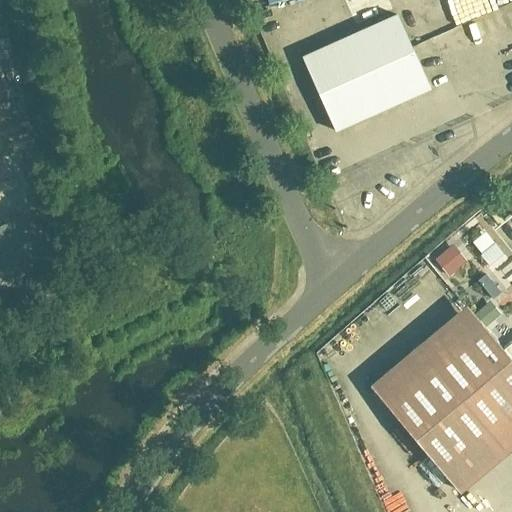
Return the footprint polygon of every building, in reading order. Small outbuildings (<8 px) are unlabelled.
[(304,58),(338,135),(434,91),(400,15),(304,58)] [(32,217),(0,231),(0,258),(12,285),(54,266),(32,217)] [(433,255),(442,275),(464,265),(454,245),(433,255)] [(479,324),(497,318),(492,304),(474,311),(479,324)] [(412,353),(362,391),(446,490),(511,434),(511,370),(503,360),(460,312),(412,353)] [(511,352),(503,360),(511,370),(511,352)]
